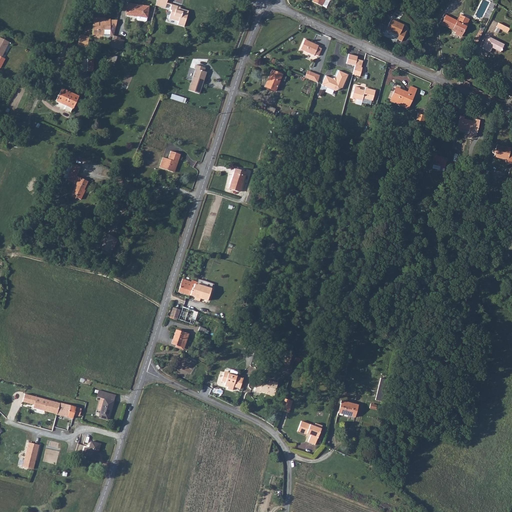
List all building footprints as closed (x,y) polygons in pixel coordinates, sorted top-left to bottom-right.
[(156,0),(155,6),(165,9),(167,0),(156,0)] [(148,6),(127,2),(125,14),(136,16),(147,18),(148,6)] [(177,9),(169,7),(169,10),(171,11),(169,19),(178,21),(177,25),(183,26),(187,12),(177,9)] [(462,23),(465,17),(460,14),(457,19),(456,21),(445,15),(440,24),(452,30),(453,29),(455,31),(454,33),(460,36),(466,26),(462,23)] [(92,34),(104,34),(104,36),(112,36),(112,35),(113,35),(117,20),(109,20),(109,19),(105,19),(105,18),(92,17),(92,34)] [(399,36),(397,40),(402,42),(406,33),(401,31),(404,26),(391,20),(386,30),(399,36)] [(498,23),(496,27),(507,33),(510,30),(498,23)] [(480,29),(474,41),(477,42),(483,30),(480,29)] [(89,37),(79,35),(77,44),(86,47),(89,37)] [(492,47),(500,51),(504,44),(488,36),(482,48),(489,51),(492,47)] [(11,44),(0,38),(0,68),(5,59),(4,59),(11,44)] [(305,39),(300,50),(314,56),(315,54),(319,56),(322,49),(318,47),(318,45),(305,39)] [(345,63),(355,66),(357,59),(358,56),(348,54),(345,63)] [(363,61),(357,59),(355,66),(353,74),(360,76),(362,68),(361,67),(363,61)] [(193,68),(195,69),(188,90),(198,93),(206,72),(202,71),(204,68),(194,64),(193,68)] [(282,74),(271,70),(264,87),(275,91),(282,74)] [(307,70),(305,77),(317,82),(320,75),(307,70)] [(333,79),(325,75),(321,85),(333,91),(342,88),(348,74),(339,70),(336,77),(333,79)] [(355,86),(352,97),(362,100),(363,97),(373,100),(375,90),(366,87),(365,90),(360,89),(360,87),(355,86)] [(389,101),(407,109),(416,89),(410,86),(407,92),(396,87),(389,101)] [(57,96),(74,105),(78,97),(61,88),(57,96)] [(57,96),(55,101),(72,109),(74,105),(57,96)] [(460,132),(468,134),(470,124),(472,125),(473,121),(463,119),(463,117),(459,116),(457,130),(461,131),(460,132)] [(474,119),(473,121),(472,125),(470,124),(468,134),(476,135),(480,120),(474,119)] [(511,148),(496,144),(493,156),(506,159),(505,162),(511,164),(511,161),(511,159),(508,159),(511,148)] [(167,159),(162,157),(159,167),(173,171),(176,162),(177,162),(180,155),(170,151),(167,159)] [(432,167),(436,168),(438,156),(436,156),(437,154),(431,153),(429,164),(432,164),(432,167)] [(447,158),(438,156),(436,168),(445,170),(447,158)] [(62,180),(69,183),(65,192),(69,195),(68,197),(69,197),(77,179),(69,176),(73,166),(68,164),(62,180)] [(245,171),(234,168),(228,188),(238,192),(245,171)] [(69,197),(74,199),(77,193),(76,191),(80,180),(77,179),(69,197)] [(98,250),(105,235),(98,232),(91,246),(98,250)] [(101,251),(108,236),(105,235),(98,250),(101,251)] [(178,292),(189,296),(192,288),(194,288),(195,284),(196,284),(196,282),(192,281),(191,283),(182,280),(178,292)] [(189,296),(208,302),(213,286),(197,281),(196,282),(196,284),(195,284),(194,288),(192,288),(189,296)] [(194,311),(182,307),(178,319),(190,323),(194,311)] [(173,308),(169,318),(176,320),(180,310),(173,308)] [(188,333),(175,329),(170,346),(183,350),(188,333)] [(236,375),(224,372),(221,380),(225,382),(224,386),(228,387),(228,389),(233,390),(234,387),(240,389),(243,378),(237,377),(236,375)] [(268,386),(258,383),(256,392),(261,393),(262,392),(267,393),(267,395),(274,397),(278,385),(269,382),(268,386)] [(109,419),(116,396),(99,391),(97,397),(101,398),(104,399),(101,411),(99,416),(109,419)] [(33,405),(35,396),(24,393),(22,402),(33,405)] [(35,396),(33,405),(33,407),(57,414),(60,402),(35,396)] [(358,405),(340,401),(337,413),(355,417),(358,405)] [(60,402),(57,414),(73,418),(74,414),(76,406),(60,402)] [(322,426),(315,423),(314,426),(301,421),(297,431),(310,436),(308,443),(315,445),(322,426)] [(88,448),(84,446),(81,454),(86,456),(85,457),(96,460),(101,443),(90,440),(88,448)] [(33,468),(39,445),(28,442),(22,466),(33,468)]
